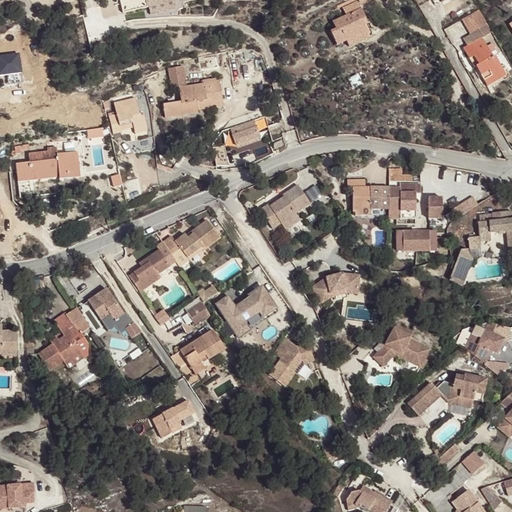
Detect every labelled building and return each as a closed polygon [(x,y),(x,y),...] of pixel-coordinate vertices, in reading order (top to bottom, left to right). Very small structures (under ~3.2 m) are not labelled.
[(148,8),(146,0),(119,0),(122,13),(148,8)] [(350,0),(337,6),(338,9),(356,0),(350,0)] [(365,18),(357,2),(343,9),(346,16),(332,22),(336,30),(330,33),(336,46),(367,32),(364,25),(362,20),(365,18)] [(487,24),(480,10),(462,20),(470,34),(487,24)] [(492,57),(482,39),(484,38),(479,30),(463,39),(467,47),(463,49),(469,59),(473,56),(478,65),(476,67),(487,87),(495,82),(492,76),(503,70),(495,56),(492,57)] [(478,65),(473,56),(469,59),(474,68),(476,67),(478,65)] [(506,76),(503,70),(492,76),(495,82),(506,76)] [(203,84),(179,88),(181,102),(163,105),(165,119),(183,116),(183,114),(198,112),(197,111),(196,102),(211,100),(211,104),(223,102),(219,78),(202,81),(203,84)] [(139,115),(135,98),(116,103),(114,103),(117,114),(109,116),(113,135),(121,133),(121,131),(120,126),(133,123),(134,128),(135,131),(147,128),(143,114),(139,115)] [(211,100),(196,102),(197,111),(223,107),(223,102),(211,104),(211,100)] [(232,146),(233,150),(267,141),(260,119),(232,127),(237,144),(232,146)] [(105,129),(90,131),(91,138),(106,136),(105,129)] [(28,145),(15,147),(15,152),(15,151),(14,151),(13,151),(13,152),(12,152),(11,153),(11,154),(12,154),(12,155),(15,157),(17,155),(16,154),(22,153),(21,150),(29,149),(28,145)] [(57,155),(56,147),(54,148),(54,145),(47,146),(47,152),(28,154),(30,163),(16,164),(17,180),(32,178),(32,173),(59,170),(60,175),(60,180),(80,178),(78,153),(57,155)] [(402,175),(402,169),(389,169),(389,182),(412,181),(412,175),(402,175)] [(34,196),(32,178),(17,180),(19,197),(34,196)] [(389,188),(364,188),(364,180),(348,181),(348,189),(353,189),(353,213),(355,213),(355,216),(370,215),(370,210),(389,210),(389,189),(389,188)] [(310,204),(298,185),(283,196),(284,197),(270,207),(269,205),(260,211),(272,229),(281,223),(283,226),(297,216),(296,214),(310,204)] [(411,199),(410,194),(420,194),(420,185),(399,185),(400,189),(389,189),(389,210),(389,219),(404,219),(415,219),(415,199),(411,199)] [(457,219),(478,205),(473,197),(452,211),(457,219)] [(442,214),(442,200),(438,200),(438,198),(428,198),(428,219),(442,219),(442,214)] [(510,212),(491,213),(491,215),(479,216),(480,224),(478,224),(479,237),(468,239),(470,250),(480,249),(479,241),(490,240),(489,233),(499,232),(507,231),(507,233),(509,251),(511,250),(511,219),(511,220),(510,212)] [(300,221),(297,216),(283,226),(286,230),(300,221)] [(171,237),(163,243),(172,256),(181,249),(187,258),(203,246),(204,248),(205,250),(220,239),(206,221),(186,236),(185,234),(175,242),(171,237)] [(436,241),(436,231),(420,231),(420,235),(416,235),(416,251),(430,251),(430,241),(436,241)] [(416,251),(416,235),(413,235),(413,232),(397,232),(397,241),(403,241),(403,251),(416,251)] [(163,243),(163,242),(156,247),(159,251),(146,259),(149,263),(142,268),(129,276),(139,292),(160,279),(157,275),(176,263),(172,256),(163,243)] [(204,248),(203,246),(187,258),(189,260),(204,248)] [(472,260),(467,251),(461,251),(449,281),(462,286),(472,260)] [(149,263),(146,259),(139,264),(142,268),(149,263)] [(359,276),(342,274),(326,278),(311,288),(322,304),(331,298),(330,294),(346,290),(347,294),(358,294),(359,276)] [(218,293),(213,286),(205,292),(210,299),(218,293)] [(123,314),(106,289),(88,302),(108,331),(114,327),(119,334),(126,329),(132,338),(139,333),(125,312),(123,314)] [(205,292),(202,289),(196,293),(203,303),(210,299),(205,292)] [(241,304),(235,308),(228,297),(216,305),(238,338),(245,334),(244,332),(248,330),(245,325),(246,325),(245,322),(259,312),(261,314),(275,305),(263,289),(257,294),(255,291),(248,296),(250,298),(251,300),(243,307),(241,304)] [(241,304),(243,307),(251,300),(250,298),(241,304)] [(210,317),(201,304),(187,314),(195,326),(210,317)] [(261,314),(263,317),(276,308),(275,305),(261,314)] [(83,354),(73,339),(90,328),(77,308),(67,315),(73,324),(61,331),(64,337),(58,341),(53,345),(39,354),(50,371),(64,362),(68,369),(76,364),(73,360),(83,354)] [(165,309),(156,316),(163,324),(172,317),(165,309)] [(67,315),(66,313),(54,321),(61,331),(73,324),(67,315)] [(474,327),(463,349),(484,363),(490,350),(496,353),(503,339),(498,337),(503,327),(488,323),(474,327)] [(16,331),(1,332),(1,327),(0,326),(0,348),(2,349),(2,353),(2,357),(16,356),(16,331)] [(377,353),(372,358),(382,367),(394,355),(408,363),(418,369),(423,360),(428,352),(409,340),(412,334),(395,326),(384,345),(381,342),(376,347),(379,350),(377,353)] [(224,349),(213,331),(181,351),(195,374),(205,368),(202,363),(200,359),(205,355),(208,360),(224,349)] [(306,343),(296,347),(285,338),(274,354),(281,359),(269,376),(285,387),(295,373),(293,372),(302,361),(312,356),(306,343)] [(85,358),(83,354),(73,360),(76,364),(85,358)] [(208,360),(205,355),(200,359),(202,363),(208,360)] [(312,356),(302,361),(304,365),(311,362),(314,361),(312,356)] [(315,372),(311,362),(300,367),(304,377),(315,372)] [(415,373),(418,369),(408,363),(403,372),(415,373)] [(463,378),(456,376),(455,377),(453,384),(444,382),(436,389),(431,384),(408,405),(419,416),(442,395),(450,404),(471,409),(473,401),(481,402),(486,380),(464,375),(463,378)] [(30,398),(36,397),(35,390),(28,391),(30,398)] [(511,393),(501,403),(507,409),(511,411),(507,415),(501,423),(511,431),(511,393)] [(114,402),(110,394),(100,398),(103,407),(114,402)] [(195,414),(189,401),(170,411),(162,415),(152,421),(162,439),(172,433),(170,430),(180,424),(179,422),(195,414)] [(509,438),(511,434),(511,431),(501,423),(497,427),(509,438)] [(460,450),(455,444),(436,461),(441,467),(460,450)] [(340,457),(335,446),(328,449),(331,456),(327,457),(329,461),(340,457)] [(484,464),(473,452),(462,462),(472,474),(484,464)] [(29,483),(0,486),(0,509),(17,507),(17,504),(28,502),(27,493),(30,493),(29,483)] [(333,494),(338,497),(343,487),(339,485),(333,494)] [(385,511),(391,504),(363,486),(359,492),(358,491),(351,493),(346,501),(347,507),(354,505),(358,508),(360,505),(370,511),(385,511)] [(502,500),(485,487),(480,490),(494,510),(502,500)] [(482,511),(484,511),(466,488),(450,500),(456,508),(458,511),(482,511)] [(392,502),(375,491),(374,493),(391,504),(392,502)]
